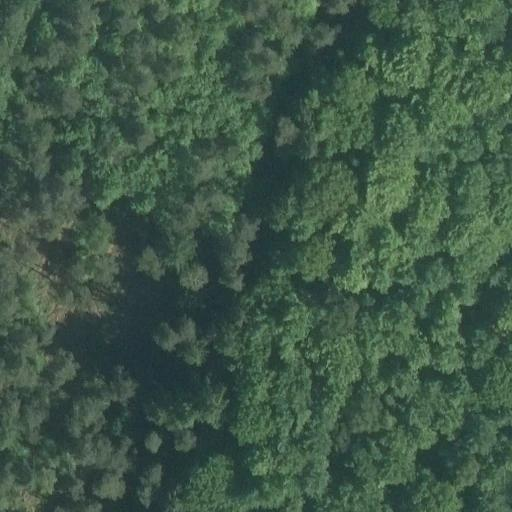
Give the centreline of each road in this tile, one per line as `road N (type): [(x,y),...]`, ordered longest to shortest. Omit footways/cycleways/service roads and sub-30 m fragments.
road 1 (track): [(324,0),(112,511)]
road 2 (track): [(511,429),(159,400)]
